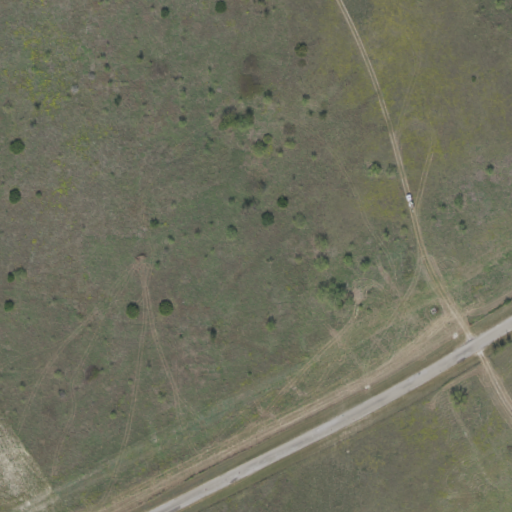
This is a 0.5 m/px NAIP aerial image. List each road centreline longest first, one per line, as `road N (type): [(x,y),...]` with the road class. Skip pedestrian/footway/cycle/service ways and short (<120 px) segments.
road 1 (residential): [(146,511),(476,340)]
road 2 (track): [(476,340),(422,236),(388,110),(342,0)]
